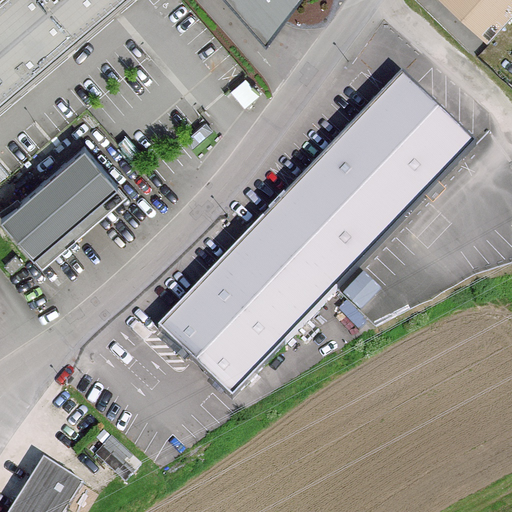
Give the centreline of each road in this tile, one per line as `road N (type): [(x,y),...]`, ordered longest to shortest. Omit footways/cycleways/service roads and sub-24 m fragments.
road 1 (unclassified): [(366,0),(232,179),(127,285),(53,342)]
road 2 (track): [(511,131),(376,0)]
